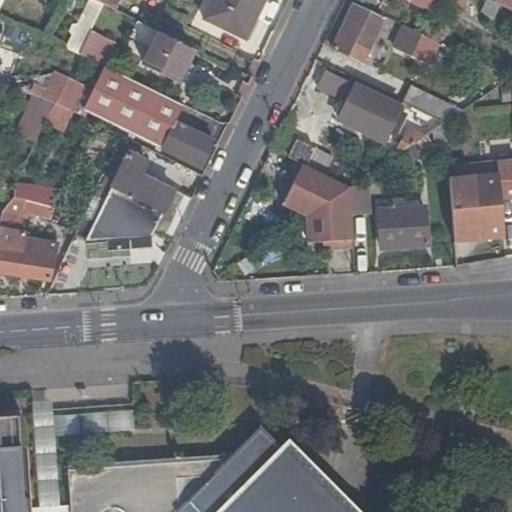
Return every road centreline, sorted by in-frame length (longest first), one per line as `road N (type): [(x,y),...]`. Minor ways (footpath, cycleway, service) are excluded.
road 1 (residential): [(318,0),(161,318)]
road 2 (secondary): [(161,318),(511,301)]
road 3 (secondary): [(0,331),(161,318)]
